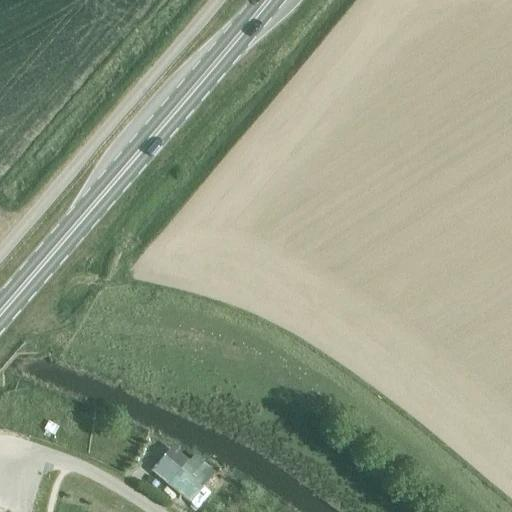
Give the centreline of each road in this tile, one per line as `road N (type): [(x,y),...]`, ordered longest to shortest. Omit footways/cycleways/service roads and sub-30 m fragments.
road 1 (secondary): [(0,314),(268,0)]
road 2 (unclassified): [(0,254),(215,0)]
road 3 (unclassified): [(147,506),(67,462),(32,455),(5,467)]
